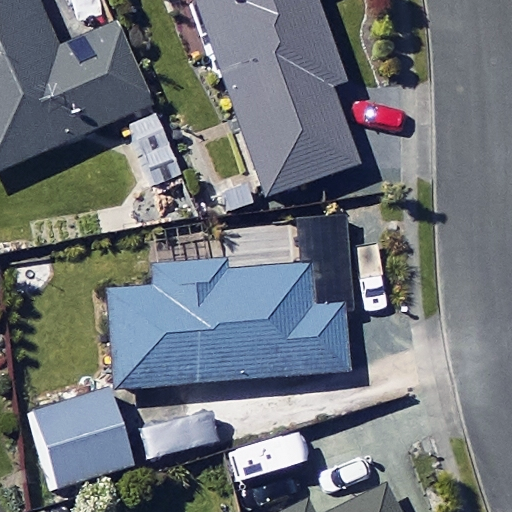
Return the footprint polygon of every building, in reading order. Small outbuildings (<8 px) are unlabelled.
[(79,60),(59,69),(27,0),(0,0),(0,171),(141,108),(107,31),(73,46),(79,60)] [(308,0),(182,0),(254,201),(347,168),(316,80),(335,74),(308,0)] [(226,276),(226,264),(139,267),(141,292),(100,294),(105,393),(334,383),(331,301),(297,303),(296,273),(226,276)] [(99,396),(23,417),(43,497),(120,478),(99,396)] [(382,511),(373,492),(331,511),(295,511),(293,507),(283,511),(382,511)]
